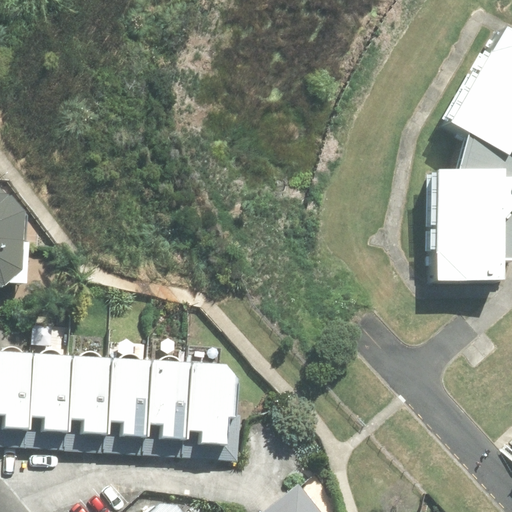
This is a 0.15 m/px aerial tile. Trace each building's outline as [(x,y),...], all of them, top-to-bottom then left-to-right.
[(434,124),(446,131),(437,166),(420,165),(418,276),(485,278),(485,250),(497,253),(511,198),(511,41),(487,28),(434,124)] [(0,274),(2,275),(17,257),(20,199),(3,182),(0,182),(0,274)] [(0,340),(0,439),(23,442),(31,343),(0,340)] [(31,343),(23,442),(61,445),(70,346),(31,343)] [(70,346),(61,445),(101,447),(109,349),(70,346)] [(109,349),(101,447),(139,450),(147,352),(109,349)] [(187,356),(179,454),(234,459),(238,411),(232,410),(222,429),(224,405),(233,405),(236,370),(223,354),(188,351),(187,356)] [(147,352),(139,450),(179,454),(187,356),(147,352)] [(319,440),(312,443),(314,451),(321,448),(319,440)] [(323,511),(294,474),(258,502),(265,511),(323,511)] [(137,501),(124,511),(185,511),(172,495),(155,494),(141,506),(137,501)]
